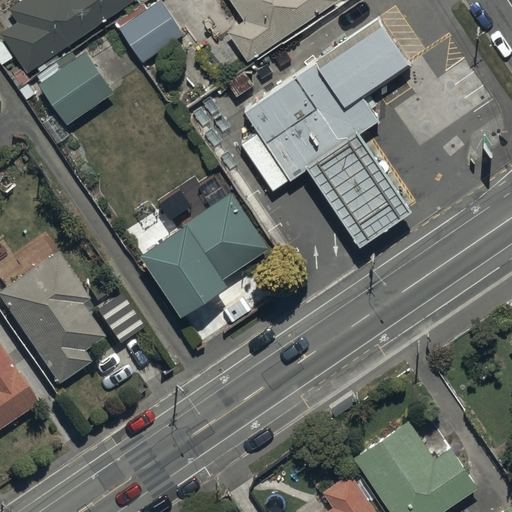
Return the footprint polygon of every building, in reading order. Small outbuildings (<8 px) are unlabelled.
[(1,28),(28,68),(128,0),(13,0),(9,3),(18,17),(1,28)] [(143,0),(117,17),(142,56),(184,30),(164,0),(152,0),(146,4),(143,0)] [(228,27),(248,57),(330,0),(235,0),(246,15),(228,27)] [(410,43),(379,0),(366,0),(237,89),(284,158),(304,144),(358,220),(404,188),(356,118),(380,102),(362,76),(410,43)] [(40,75),(38,77),(66,119),(115,86),(87,44),(61,62),(58,57),(38,71),(40,75)] [(231,185),(173,223),(169,217),(132,241),(141,256),(147,252),(181,304),(229,274),(227,270),(269,243),(231,185)] [(87,292),(55,245),(0,281),(0,295),(56,379),(90,356),(82,344),(102,330),(80,297),(87,292)] [(119,287),(94,304),(117,338),(142,321),(119,287)] [(0,420),(35,396),(0,343),(0,420)] [(356,452),(396,511),(432,511),(478,481),(451,441),(435,452),(410,415),(356,452)] [(381,511),(351,466),(324,484),(334,500),(315,511),(381,511)] [(511,511),(511,498),(494,511),(511,511)]
